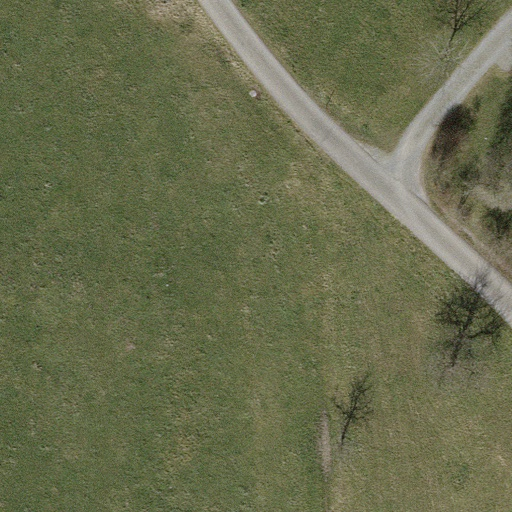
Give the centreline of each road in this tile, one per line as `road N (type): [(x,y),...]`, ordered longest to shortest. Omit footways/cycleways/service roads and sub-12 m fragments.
road 1 (residential): [(511,327),(314,118)]
road 2 (unclassified): [(226,0),(314,118)]
